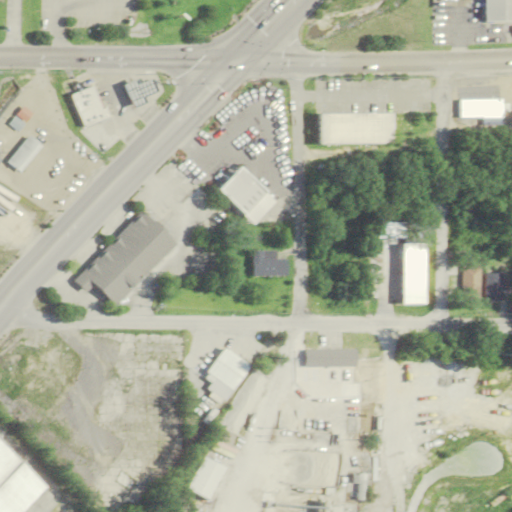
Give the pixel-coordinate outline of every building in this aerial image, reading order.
[(511,0),(483,0),(483,22),(511,22),(511,0)] [(123,86),(136,80),(139,85),(151,79),(156,92),(143,98),(146,104),(134,110),(123,86)] [(69,96),(92,87),(101,112),(106,110),(109,117),(82,128),(69,96)] [(458,100),(458,119),(481,119),(481,126),(501,126),(501,100),(458,100)] [(318,114),(318,145),(390,144),(390,114),(318,114)] [(42,148),(28,136),(7,163),(21,174),(42,148)] [(238,168),(216,191),(253,225),(274,202),(238,168)] [(115,307),(176,245),(142,212),(73,282),(86,295),(94,287),(115,307)] [(463,244),(487,244),(487,227),(463,227),(463,244)] [(252,277),(287,277),(287,261),(276,261),(276,252),(252,252),(252,277)] [(479,302),(479,265),(460,265),(460,302),(479,302)] [(484,303),(502,303),(502,274),(484,274),(484,303)] [(203,378),(211,384),(208,390),(225,402),(249,366),(223,348),(203,378)] [(343,350),(321,350),(321,367),(343,367),(343,350)] [(0,511),(0,440),(47,486),(21,511),(0,511)] [(188,491),(210,501),(226,468),(203,457),(188,491)]
